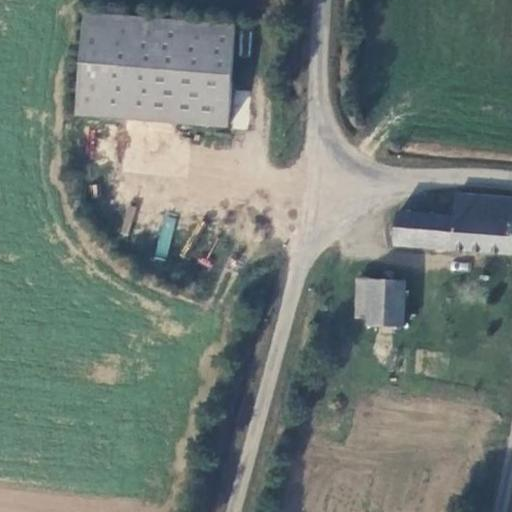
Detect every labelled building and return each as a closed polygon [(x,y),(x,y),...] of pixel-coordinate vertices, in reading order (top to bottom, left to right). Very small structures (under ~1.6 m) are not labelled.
[(220,27),(77,16),(68,121),(212,132),(220,27)] [(234,93),(231,128),(246,129),(249,94),(234,93)] [(206,203),(157,199),(153,252),(202,256),(201,273),(228,275),(230,251),(202,249),(206,203)] [(442,223),(384,219),(381,249),(500,258),(504,207),(444,202),(442,223)] [(392,287),(343,284),(340,321),(356,323),(355,330),(389,332),(392,287)]
